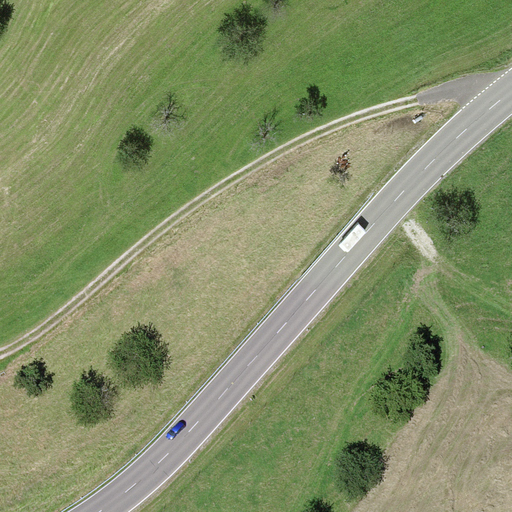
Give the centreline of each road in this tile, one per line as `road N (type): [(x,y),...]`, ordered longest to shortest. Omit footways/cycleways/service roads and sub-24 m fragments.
road 1 (secondary): [(511,89),(400,194),(174,445),(99,511)]
road 2 (track): [(506,93),(410,101),(261,165),(189,209),(90,295),(0,356)]
